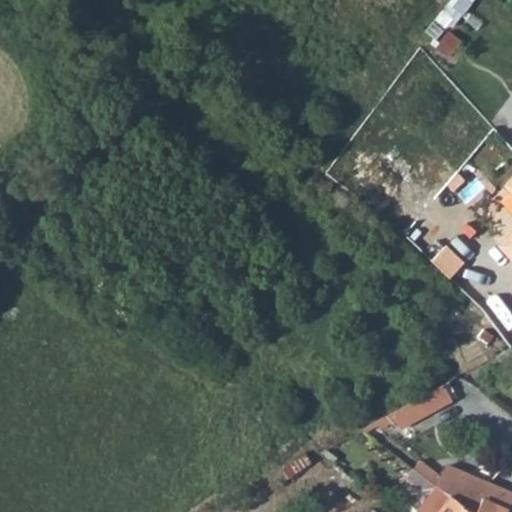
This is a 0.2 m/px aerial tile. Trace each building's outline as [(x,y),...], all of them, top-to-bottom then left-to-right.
[(456,20),(472,1),(470,0),(451,0),(443,10),(456,20)] [(511,168),(506,174),(511,180),(511,222),(500,233),(511,246),(511,168)] [(450,274),(463,260),(446,244),(433,258),(450,274)] [(453,400),(446,385),(422,398),(429,413),(453,400)] [(429,413),(422,398),(388,417),(402,429),(429,413)] [(418,459),(413,468),(415,469),(431,482),(437,473),(418,459)] [(455,499),(468,472),(448,465),(442,477),(437,486),(455,499)] [(431,482),(415,469),(408,478),(423,490),(432,487),(435,484),(431,482)] [(472,511),(475,511),(490,481),(468,472),(455,499),(472,511)] [(437,486),(442,477),(437,473),(431,482),(435,484),(437,486)] [(508,511),(510,507),(511,503),(511,490),(490,481),(475,511),(508,511)] [(437,486),(416,511),(472,511),(455,499),(437,486)]
